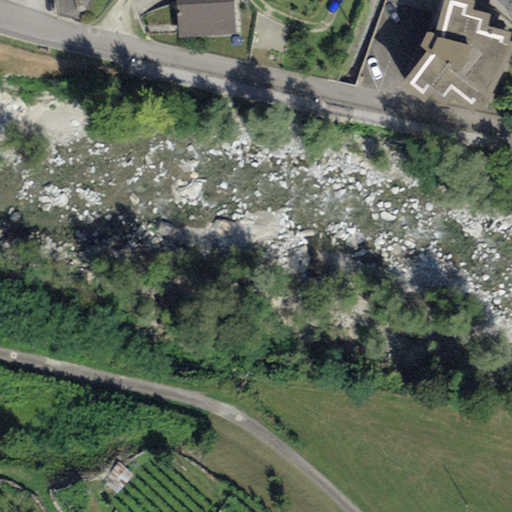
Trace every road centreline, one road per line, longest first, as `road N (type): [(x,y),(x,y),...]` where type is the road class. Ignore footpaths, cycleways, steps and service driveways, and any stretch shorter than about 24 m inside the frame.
road 1 (residential): [(0,16),(511,136)]
road 2 (unclassified): [(351,511),(225,413),(148,385),(0,355)]
